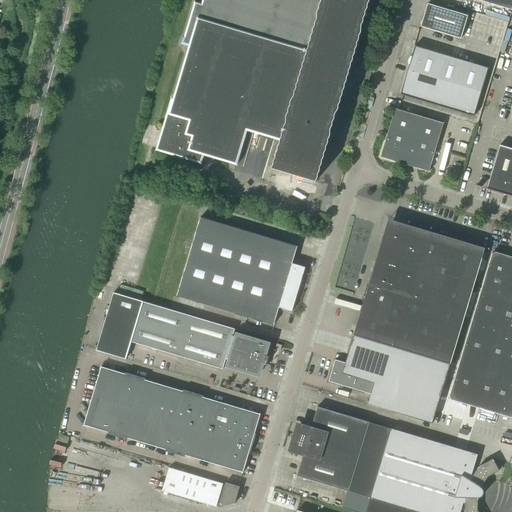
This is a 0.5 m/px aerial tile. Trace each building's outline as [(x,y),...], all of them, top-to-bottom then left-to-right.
[(197,0),(179,156),(241,164),(245,132),(271,135),(276,126),(273,115),(265,114),(270,70),(293,64),(278,62),(280,45),(255,31),(272,0),(197,0)] [(318,0),(277,170),(322,181),(366,0),(318,0)] [(511,0),(478,0),(511,10),(511,4),(511,0)] [(467,15),(427,3),(420,26),(460,38),(467,15)] [(487,68),(452,57),(414,46),(411,57),(410,57),(408,60),(408,64),(409,64),(400,94),(473,116),(487,68)] [(428,172),(435,148),(443,123),(394,108),(379,157),(428,172)] [(247,150),(243,148),(241,155),(248,158),(252,147),(248,145),(247,150)] [(511,148),(499,145),(486,188),(486,189),(491,190),(490,191),(504,195),(504,194),(511,196),(511,148)] [(296,247),(200,218),(176,295),(273,324),(278,307),(291,311),(305,267),(291,263),(296,247)] [(450,364),(484,248),(388,219),(372,271),(365,297),(353,335),(450,364)] [(511,256),(494,251),(491,253),(448,396),(450,399),(511,418),(511,416),(511,256)] [(142,302),(113,293),(96,350),(126,359),(131,342),(222,369),(224,362),(228,364),(228,365),(258,375),(262,363),(265,364),(266,361),(267,361),(268,356),(264,355),(267,344),(237,335),(236,337),(232,336),(234,329),(142,302)] [(449,364),(353,335),(345,363),(335,360),(328,381),(370,394),(367,404),(432,423),(449,364)] [(242,473),(253,439),(260,414),(101,366),(83,426),(242,473)] [(347,491),(370,498),(391,428),(317,406),(310,429),(298,425),(291,449),(303,453),(296,475),(347,491)] [(479,497),(481,496),(483,493),(483,490),(481,488),(481,487),(487,476),(499,470),(492,459),(478,467),(472,475),(471,475),(477,454),(391,428),(370,498),(417,511),(460,511),(463,503),(464,503),(463,511),(477,511),(477,510),(477,497),(479,497)] [(223,484),(169,468),(162,491),(216,507),(223,484)] [(239,489),(224,484),(218,507),(219,507),(218,507),(233,505),(233,506),(234,506),(239,489)] [(417,511),(370,498),(347,491),(342,508),(355,511),(417,511)]
